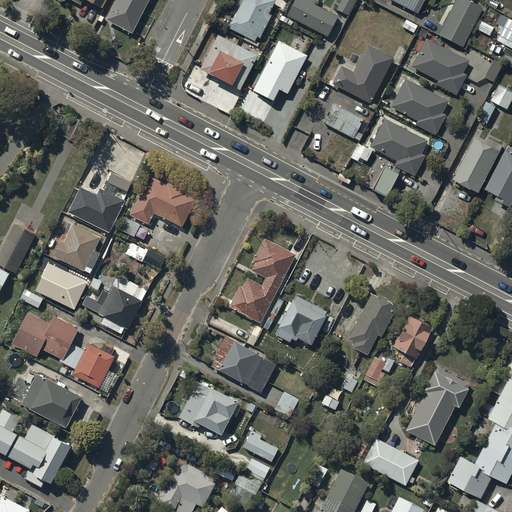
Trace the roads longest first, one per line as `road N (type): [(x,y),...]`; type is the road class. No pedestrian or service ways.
road 1 (residential): [(254,167),(83,511)]
road 2 (primary): [(511,299),(254,167)]
road 3 (primary): [(139,106),(0,35)]
road 4 (primary): [(254,167),(139,106)]
